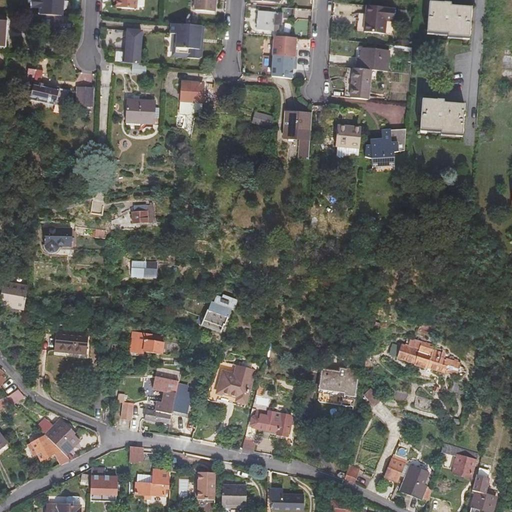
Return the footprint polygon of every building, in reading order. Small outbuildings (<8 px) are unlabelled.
[(54,17),(65,18),(66,0),(36,0),(36,9),(43,9),(42,16),(54,17)] [(115,0),(115,1),(115,8),(135,10),(135,0),(115,0)] [(194,0),(194,10),(216,12),(217,3),(216,0),(194,0)] [(468,39),(471,8),(458,7),(450,7),(450,4),(443,3),(443,4),(429,3),(427,32),(448,34),(448,37),(468,39)] [(287,18),(288,8),(268,6),(268,12),(257,11),(255,28),(270,29),(271,24),(277,24),(279,18),(287,18)] [(389,7),(368,6),(366,32),(386,34),(388,21),(389,8),(389,7)] [(389,8),(388,21),(396,22),(397,9),(389,8)] [(73,37),(74,19),(65,18),(54,17),(53,35),(73,37)] [(203,26),(170,23),(170,33),(176,34),(175,47),(187,48),(186,57),(198,58),(200,57),(201,52),(199,50),(200,36),(202,36),(203,26)] [(141,31),(127,29),(125,49),(123,48),(122,61),(134,62),(138,62),(141,31)] [(272,56),(295,58),(296,50),(294,50),(295,38),(273,36),(272,56)] [(359,50),(357,70),(365,70),(386,72),(388,53),(359,50)] [(272,56),(270,76),(291,79),(292,69),(292,65),(295,66),(296,58),(295,58),(272,56)] [(146,72),(147,63),(138,62),(134,62),(133,71),(146,72)] [(42,77),(44,65),(39,64),(36,75),(42,77)] [(345,90),(344,99),(362,100),(365,70),(357,70),(347,69),(345,90)] [(63,107),(68,88),(39,82),(35,100),(63,107)] [(189,86),(182,85),(181,103),(202,105),(204,87),(189,86)] [(214,95),(229,96),(229,88),(215,87),(214,95)] [(84,94),(76,94),(76,109),(91,111),(92,92),(83,92),(84,94)] [(153,123),(155,103),(127,101),(126,118),(139,119),(139,122),(153,123)] [(461,136),(463,106),(443,104),(443,102),(435,101),(435,102),(421,101),(419,130),(440,132),(440,135),(461,136)] [(188,118),(202,114),(202,105),(181,103),(180,117),(188,118)] [(297,153),(309,154),(311,114),(285,112),(284,121),(283,133),(283,138),(298,140),(297,153)] [(273,118),(258,114),(256,123),(271,127),(273,118)] [(176,130),(184,131),(186,118),(178,117),(176,130)] [(347,157),(359,158),(361,129),(350,128),(350,130),(336,129),(334,156),(337,159),(344,160),(347,157)] [(395,151),(405,152),(406,130),(392,129),(383,129),(382,138),(371,137),(370,143),(366,142),(365,153),(372,156),(372,162),(394,163),(395,151)] [(146,209),(131,208),(130,220),(145,221),(146,209)] [(74,242),(74,225),(48,225),(49,243),(50,246),(52,248),(54,249),(56,249),(58,249),(60,247),(62,245),(62,244),(63,242),(74,242)] [(29,284),(2,279),(0,290),(0,304),(24,310),(29,284)] [(218,294),(216,294),(202,323),(223,332),(232,310),(236,312),(239,302),(226,295),(224,297),(218,294)] [(440,324),(435,322),(432,331),(418,326),(415,334),(426,338),(425,340),(431,342),(432,338),(436,339),(440,324)] [(84,352),(84,328),(52,328),(52,351),(84,352)] [(162,336),(133,331),(130,352),(144,354),(144,349),(163,352),(165,341),(162,340),(162,336)] [(202,340),(194,336),(190,343),(199,347),(202,340)] [(430,352),(432,346),(420,342),(409,339),(406,347),(418,351),(419,349),(430,352)] [(457,375),(460,363),(444,358),(446,355),(432,350),(432,353),(430,352),(419,349),(418,351),(406,347),(401,345),(397,358),(414,363),(414,365),(427,370),(427,367),(445,373),(448,364),(453,366),(451,373),(457,375)] [(217,367),(206,399),(228,405),(229,402),(246,407),(256,369),(243,366),(238,364),(236,373),(217,367)] [(352,404),(356,370),(339,367),(338,370),(320,368),(317,388),(319,388),(317,399),(321,402),(350,404),(352,404)] [(159,403),(158,410),(173,414),(180,382),(157,376),(154,388),(167,391),(164,404),(159,403)] [(11,400),(22,395),(20,392),(17,390),(6,395),(11,400)] [(382,400),(372,390),(366,395),(376,406),(382,400)] [(102,394),(92,394),(91,409),(102,409),(102,394)] [(5,396),(0,397),(0,406),(11,402),(5,396)] [(131,419),(131,404),(121,404),(121,419),(131,419)] [(283,445),(291,447),(292,439),(286,438),(290,423),(280,419),(282,412),(261,407),(259,413),(254,414),(252,421),(254,425),(249,424),(247,434),(257,437),(260,427),(277,432),(276,435),(284,438),(283,445)] [(148,409),(146,419),(171,424),(173,414),(148,409)] [(198,421),(190,419),(187,430),(195,432),(198,421)] [(45,436),(65,457),(80,444),(74,438),(76,436),(60,421),(53,428),(45,421),(38,428),(45,436)] [(53,455),(59,468),(70,462),(65,457),(45,436),(31,444),(32,446),(27,449),(31,456),(36,454),(40,461),(53,455)] [(473,479),(480,454),(444,445),(442,452),(457,457),(453,473),(473,479)] [(144,462),(144,448),(134,447),(133,447),(130,447),(130,463),(139,463),(139,462),(144,462)] [(392,459),(385,477),(397,481),(404,463),(392,459)] [(355,483),(361,471),(352,466),(346,479),(355,483)] [(425,483),(428,473),(411,467),(401,492),(422,500),(427,485),(425,483)] [(170,489),(171,471),(155,470),(155,473),(154,479),(139,478),(138,495),(145,496),(145,500),(151,500),(152,496),(165,497),(166,488),(170,489)] [(89,473),(88,505),(100,505),(100,498),(114,499),(114,482),(102,481),(102,473),(89,473)] [(217,502),(218,474),(202,473),(200,501),(217,502)] [(247,506),(249,485),(224,484),(223,504),(247,506)] [(472,485),(470,493),(475,495),(471,509),(481,511),(489,511),(494,495),(483,492),(484,488),(472,485)] [(272,494),(270,511),(302,511),(304,499),(284,497),(284,495),(272,494)] [(78,505),(78,499),(76,496),(66,496),(64,498),(63,505),(78,505)] [(349,504),(334,502),(332,511),(357,511),(349,511),(349,504)]
